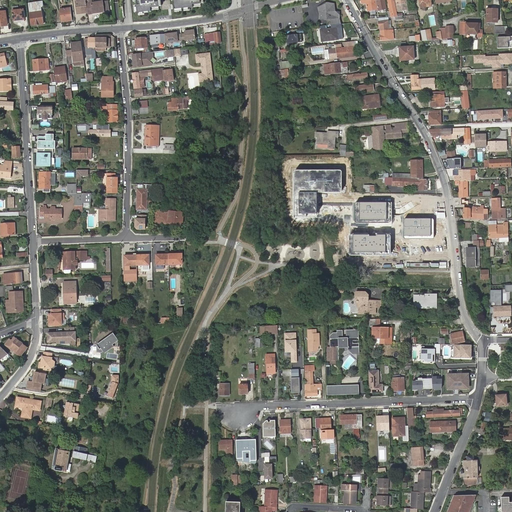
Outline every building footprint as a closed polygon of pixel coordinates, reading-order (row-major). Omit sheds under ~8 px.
[(87,3),(86,0),(76,2),(77,14),(88,12),(87,3)] [(159,7),(158,0),(135,0),(137,13),(138,13),(142,12),(151,11),(151,8),(158,7),(159,7)] [(172,0),(174,10),(184,8),(188,8),(193,7),(193,5),(201,4),(201,3),(200,0),(172,0)] [(387,11),(388,17),(395,17),(397,17),(397,14),(394,0),(387,0),(390,11),(387,11)] [(396,0),(397,4),(398,11),(408,9),(406,3),(405,3),(404,0),(396,0)] [(28,3),(31,26),(43,24),(40,7),(42,7),(42,1),(28,3)] [(103,2),(87,3),(88,12),(88,15),(95,14),(96,13),(98,12),(99,14),(104,13),(103,2)] [(327,20),(327,25),(341,24),(340,18),(340,15),(335,11),(335,3),(325,2),(317,7),(319,13),(319,19),(327,20)] [(70,8),(60,9),(61,21),(72,20),(70,8)] [(487,8),(486,22),(497,22),(497,9),(487,8)] [(12,11),(14,23),(24,21),(23,10),(12,11)] [(379,18),(377,18),(378,27),(379,27),(379,31),(391,30),(392,30),(392,27),(388,28),(387,17),(379,18)] [(460,22),(460,33),(477,34),(477,29),(479,29),(480,23),(460,22)] [(337,28),(320,30),(322,41),(338,39),(337,28)] [(185,33),(181,33),(182,40),(195,38),(194,29),(184,30),(185,33)] [(391,30),(379,31),(379,35),(379,40),(392,39),(391,30)] [(182,40),(181,33),(177,34),(177,31),(164,33),(166,42),(182,40)] [(166,42),(164,33),(150,34),(151,44),(166,42)] [(214,33),(209,34),(209,38),(205,38),(206,44),(218,43),(221,43),(220,33),(214,33)] [(301,34),(287,35),(287,43),(302,42),(301,34)] [(511,36),(498,37),(498,48),(511,48),(511,36)] [(136,38),(136,47),(146,46),(146,48),(148,48),(147,37),(136,38)] [(96,38),(89,38),(88,39),(83,39),(83,47),(88,47),(88,50),(96,50),(96,38)] [(106,38),(96,38),(96,50),(106,51),(106,48),(109,48),(109,39),(106,39),(106,38)] [(278,45),(277,38),(270,38),(272,50),(277,50),(279,49),(279,45),(278,45)] [(82,42),(71,44),(73,61),(84,60),(82,42)] [(329,49),(330,59),(355,56),(354,46),(355,46),(355,42),(344,43),(345,47),(329,49)] [(397,48),(397,55),(400,55),(400,60),(413,60),(412,47),(397,48)] [(269,51),(270,58),(278,58),(277,50),(272,50),(269,51)] [(151,51),(131,54),(133,67),(148,64),(148,61),(152,56),(151,51)] [(209,52),(195,54),(196,63),(200,62),(201,66),(202,66),(202,69),(201,69),(202,73),(203,82),(213,80),(209,52)] [(485,55),(474,55),(474,63),(485,62),(485,65),(493,65),(493,69),(502,69),(502,64),(511,64),(511,53),(499,54),(499,56),(486,56),(485,55)] [(33,61),(34,71),(44,70),(43,59),(33,61)] [(343,62),(328,64),(324,64),(325,74),(348,71),(347,66),(343,67),(343,62)] [(53,69),(55,81),(55,83),(66,81),(64,67),(53,69)] [(163,68),(153,70),(151,70),(152,80),(164,79),(163,70),(163,68)] [(287,69),(273,71),(275,82),(280,81),(280,80),(288,79),(287,69)] [(139,87),(143,87),(143,80),(144,76),(146,76),(146,70),(135,71),(136,73),(132,73),(134,88),(137,88),(137,89),(139,89),(139,87)] [(172,70),(163,70),(164,79),(164,81),(173,80),(172,70)] [(506,87),(506,72),(496,72),(497,88),(506,87)] [(418,80),(418,75),(411,76),(412,91),(434,90),(434,79),(418,80)] [(6,88),(6,90),(11,90),(10,78),(0,78),(0,89),(3,90),(3,88),(6,88)] [(102,82),(102,90),(101,90),(101,96),(113,96),(113,90),(112,90),(112,82),(102,82)] [(373,90),(372,83),(349,86),(350,89),(356,89),(357,92),(373,90)] [(33,85),(33,94),(48,93),(48,88),(44,88),(43,85),(33,85)] [(440,92),(430,92),(431,107),(444,106),(443,94),(440,94),(440,92)] [(362,110),(380,107),(379,94),(360,97),(362,110)] [(168,105),(168,111),(178,110),(177,109),(186,108),(185,98),(171,99),(171,103),(169,103),(169,105),(168,105)] [(115,104),(105,104),(105,121),(117,122),(117,110),(115,110),(115,104)] [(51,105),(38,105),(38,114),(38,113),(38,117),(42,117),(42,118),(46,118),(46,117),(52,117),(51,105)] [(503,109),(477,111),(477,120),(503,118),(503,109)] [(430,125),(443,125),(443,122),(441,122),(441,113),(437,114),(437,111),(429,111),(430,125)] [(395,128),(391,128),(391,125),(386,125),(386,139),(402,138),(401,133),(401,123),(395,124),(395,128)] [(156,139),(157,126),(147,125),(145,148),(155,149),(155,145),(158,146),(158,139),(156,139)] [(383,126),(374,127),(375,145),(384,145),(383,126)] [(374,127),(372,128),(373,150),(385,149),(384,145),(375,145),(374,127)] [(470,129),(451,129),(451,135),(465,135),(465,144),(470,144),(470,129)] [(327,133),(316,132),(316,136),(317,137),(317,143),(328,144),(328,148),(334,148),(335,137),(338,137),(338,132),(327,131),(327,133)] [(54,134),(46,134),(46,135),(38,135),(38,148),(55,148),(56,140),(54,140),(54,134)] [(486,147),(486,142),(486,135),(475,135),(475,143),(475,147),(486,147)] [(486,147),(486,151),(506,150),(505,142),(486,142),(486,147)] [(13,159),(22,158),(21,156),(19,156),(19,146),(12,146),(13,159)] [(37,148),(37,151),(39,152),(39,153),(37,153),(36,164),(49,164),(49,157),(52,157),(52,148),(38,148),(37,148)] [(72,148),(72,159),(91,159),(91,148),(72,148)] [(461,168),(461,158),(455,158),(448,159),(448,163),(449,163),(449,164),(448,165),(450,169),(461,168)] [(0,164),(0,175),(10,177),(11,166),(9,165),(9,160),(2,160),(1,165),(0,164)] [(402,173),(392,173),(392,177),(400,178),(407,178),(422,178),(422,160),(410,160),(410,173),(402,173)] [(467,181),(474,181),(474,175),(473,174),(470,174),(470,169),(452,170),(453,175),(454,175),(454,181),(455,181),(458,181),(467,181)] [(295,171),(294,172),(294,174),(293,213),(294,215),(295,216),(306,217),(306,214),(317,214),(317,193),(340,193),(341,191),(342,189),(341,173),(341,171),(340,170),(296,170),(295,171)] [(50,172),(40,172),(39,187),(49,187),(49,184),(50,175),(50,172)] [(106,187),(106,193),(116,192),(116,181),(114,181),(114,177),(114,173),(106,174),(106,187)] [(422,179),(422,178),(407,178),(407,185),(416,185),(416,188),(421,188),(421,190),(427,190),(427,179),(422,179)] [(499,179),(495,179),(496,194),(506,194),(506,186),(499,187),(499,179)] [(468,197),(467,181),(458,181),(455,181),(455,184),(458,185),(459,197),(468,197)] [(76,184),(67,184),(67,193),(72,193),(74,193),(76,193),(76,184)] [(153,192),(154,185),(146,185),(145,189),(137,189),(136,210),(147,210),(148,192),(153,192)] [(90,207),(90,193),(82,193),(82,199),(82,207),(90,207)] [(8,194),(7,207),(17,207),(18,194),(8,194)] [(82,199),(74,199),(74,208),(82,208),(82,207),(82,199)] [(105,210),(99,210),(99,219),(113,220),(113,199),(105,199),(105,210)] [(464,203),(467,202),(467,199),(455,200),(456,208),(465,207),(464,203)] [(356,203),(355,205),(355,221),(355,222),(356,223),(389,223),(390,222),(391,221),(391,212),(391,205),(390,203),(388,203),(357,202),(356,203)] [(41,207),(41,216),(44,216),(44,219),(61,218),(61,209),(56,209),(56,206),(52,206),(52,209),(48,209),(48,207),(41,207)] [(470,209),(470,218),(483,219),(483,214),(484,209),(484,206),(481,206),(481,208),(470,207),(470,209)] [(181,211),(168,211),(168,212),(167,224),(171,224),(171,225),(181,226),(181,211)] [(168,212),(156,212),(155,221),(159,221),(159,223),(167,224),(168,212)] [(147,215),(137,215),(137,219),(134,219),(134,228),(136,231),(145,231),(145,224),(147,224),(147,215)] [(404,219),(403,221),(403,237),(404,239),(432,239),(434,238),(434,220),(433,219),(405,218),(404,219)] [(0,227),(2,227),(2,234),(13,234),(13,223),(0,222),(0,227)] [(508,237),(508,222),(504,223),(504,226),(497,226),(497,225),(494,225),(488,225),(488,238),(508,237)] [(350,235),(349,236),(349,252),(349,254),(350,255),(383,255),(384,254),(385,253),(385,237),(384,235),(382,235),(351,234),(350,235)] [(467,262),(467,266),(480,266),(479,247),(473,247),(467,247),(467,251),(467,262)] [(86,258),(86,251),(63,252),(64,269),(70,269),(75,268),(74,256),(78,255),(78,259),(86,258)] [(155,264),(168,264),(168,256),(164,256),(164,254),(155,255),(155,264)] [(168,256),(168,264),(181,264),(181,254),(168,254),(168,256)] [(129,265),(135,265),(135,257),(132,257),(131,255),(123,255),(124,282),(137,281),(137,269),(129,269),(129,265)] [(135,257),(135,265),(148,264),(148,255),(140,255),(140,257),(135,257)] [(490,268),(481,268),(482,278),(490,278),(490,268)] [(6,285),(10,284),(21,283),(21,273),(6,274),(6,285)] [(63,304),(76,303),(75,281),(62,282),(62,285),(64,285),(64,296),(63,296),(63,304)] [(6,301),(6,309),(15,308),(15,312),(21,311),(20,300),(22,300),(22,292),(9,292),(10,300),(6,301)] [(358,308),(358,314),(375,314),(375,301),(367,301),(367,295),(365,293),(355,293),(355,301),(356,301),(356,306),(358,308)] [(414,308),(436,308),(436,295),(414,295),(414,308)] [(493,307),(493,315),(511,315),(511,307),(493,307)] [(48,312),(48,325),(65,325),(65,312),(61,312),(61,308),(51,308),(51,312),(48,312)] [(75,327),(64,328),(64,332),(46,332),(47,343),(76,341),(75,327)] [(373,328),(372,340),(391,341),(391,328),(373,328)] [(316,329),(308,330),(309,351),(316,351),(318,349),(318,342),(319,342),(319,333),(316,333),(316,329)] [(450,334),(452,343),(464,341),(462,331),(450,334)] [(342,338),(342,332),(338,332),(338,333),(334,333),(332,335),(332,338),(331,338),(331,343),(330,343),(330,348),(326,348),(326,353),(327,353),(327,360),(330,360),(330,359),(334,359),(334,354),(335,354),(335,346),(338,346),(338,347),(347,347),(347,346),(349,346),(349,350),(352,353),(356,353),(356,344),(352,344),(352,341),(356,341),(356,332),(347,332),(347,338),(342,338)] [(118,340),(112,333),(96,344),(97,352),(101,353),(103,352),(104,354),(114,347),(112,344),(118,340)] [(296,333),(285,333),(286,350),(292,350),(292,361),(297,361),(296,333)] [(9,345),(7,346),(19,356),(26,348),(14,338),(11,342),(9,340),(7,343),(9,345)] [(434,349),(421,349),(421,359),(424,359),(424,362),(435,362),(435,353),(440,354),(441,344),(435,344),(434,349)] [(8,353),(0,345),(0,359),(0,360),(8,353)] [(454,345),(454,358),(472,358),(472,345),(454,345)] [(53,354),(43,352),(41,363),(39,363),(38,368),(44,369),(43,371),(50,372),(51,368),(54,366),(55,362),(52,360),(53,354)] [(265,354),(265,372),(271,372),(271,369),(273,369),(273,354),(265,354)] [(314,366),(305,366),(305,384),(313,384),(312,371),(314,371),(314,366)] [(30,382),(27,381),(26,389),(38,392),(39,384),(40,384),(43,384),(42,385),(47,386),(49,376),(46,375),(46,374),(34,372),(33,377),(30,376),(30,378),(29,381),(30,382)] [(373,390),(374,391),(382,390),(381,385),(377,385),(377,373),(368,373),(369,392),(372,391),(372,390),(373,390)] [(470,373),(447,374),(447,390),(470,390),(470,373)] [(118,375),(112,375),(112,381),(106,396),(112,398),(118,383),(118,375)] [(300,392),(300,377),(297,377),(296,377),(291,377),(291,383),(292,383),(292,387),(292,392),(300,392)] [(441,388),(442,380),(436,380),(436,377),(432,377),(432,378),(432,388),(432,389),(435,388),(436,389),(439,389),(439,388),(441,388)] [(391,381),(391,390),(404,390),(403,378),(399,378),(392,378),(392,381),(391,381)] [(415,382),(411,382),(411,391),(416,391),(418,389),(421,389),(422,379),(422,378),(417,378),(417,380),(415,380),(415,382)] [(432,388),(432,378),(422,379),(421,389),(432,388)] [(218,386),(218,395),(228,394),(228,384),(219,384),(219,386),(218,386)] [(247,384),(238,384),(238,394),(247,394),(247,384)] [(316,386),(316,384),(313,384),(305,384),(306,395),(316,395),(316,391),(316,386)] [(351,385),(327,386),(327,394),(351,393),(351,385)] [(495,396),(496,406),(505,406),(505,395),(495,396)] [(40,402),(16,398),(15,407),(22,409),(21,418),(30,419),(31,410),(38,411),(40,402)] [(79,403),(66,401),(64,415),(77,417),(79,403)] [(425,418),(443,417),(443,416),(459,416),(459,415),(459,411),(443,411),(443,410),(432,410),(432,412),(425,412),(425,418)] [(350,423),(350,428),(353,428),(353,434),(359,434),(359,427),(362,427),(361,414),(340,415),(341,423),(350,423)] [(389,416),(376,416),(377,431),(390,431),(389,416)] [(319,419),(320,431),(323,431),(324,437),(330,436),(329,418),(319,419)] [(392,418),(393,436),(404,435),(404,418),(392,418)] [(280,419),(281,433),(291,432),(290,419),(280,419)] [(309,419),(298,419),(299,430),(300,430),(300,432),(299,432),(299,438),(303,438),(309,438),(309,419)] [(275,420),(266,421),(263,424),(263,438),(276,437),(275,420)] [(453,426),(456,426),(456,421),(441,422),(441,431),(453,430),(453,426)] [(511,428),(502,429),(503,440),(511,439),(511,428)] [(220,441),(220,455),(232,454),(232,440),(220,441)] [(241,440),(241,457),(252,456),(251,440),(241,440)] [(90,459),(91,455),(91,451),(75,447),(73,457),(89,461),(90,459)] [(413,448),(414,466),(425,465),(423,448),(413,448)] [(55,449),(52,469),(66,472),(70,452),(55,449)] [(265,461),(276,461),(276,455),(270,455),(270,452),(262,452),(261,456),(265,456),(265,461)] [(461,470),(461,474),(463,474),(464,485),(477,484),(476,460),(473,460),(472,456),(466,456),(466,460),(463,461),(463,470),(461,470)] [(272,464),(264,464),(264,480),(273,480),(272,464)] [(427,483),(428,483),(429,475),(417,475),(416,492),(420,492),(422,492),(427,492),(427,483)] [(377,492),(386,493),(387,479),(376,478),(376,484),(378,484),(377,492)] [(342,491),(342,504),(354,504),(355,485),(340,484),(340,491),(342,491)] [(313,485),(312,502),(322,503),(323,495),(324,495),(324,486),(313,485)] [(274,498),(275,498),(276,490),(263,489),(263,507),(274,507),(274,498)] [(386,505),(386,493),(377,492),(377,500),(375,500),(375,506),(386,506),(386,505)] [(421,509),(421,501),(420,501),(420,492),(416,492),(410,492),(409,509),(415,509),(421,509)] [(468,511),(472,504),(476,495),(470,495),(468,497),(467,497),(465,496),(463,496),(460,499),(454,495),(451,504),(447,511),(468,511)] [(511,511),(511,507),(510,507),(510,498),(502,498),(502,511),(511,511)] [(226,502),(225,511),(240,511),(240,502),(226,502)]
